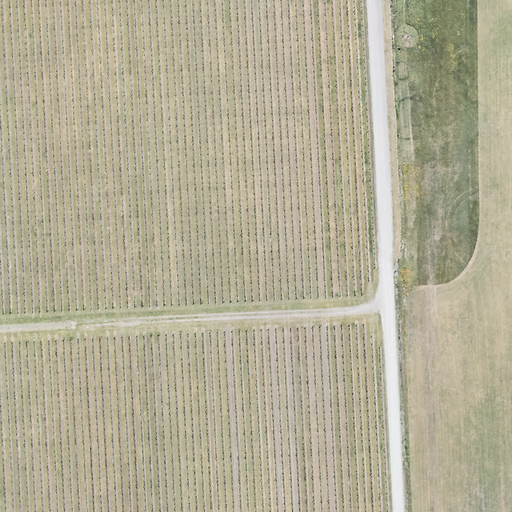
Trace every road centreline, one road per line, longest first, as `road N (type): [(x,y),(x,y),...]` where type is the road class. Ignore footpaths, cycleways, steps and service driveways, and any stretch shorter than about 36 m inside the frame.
road 1 (unclassified): [(370,0),(395,511)]
road 2 (track): [(384,306),(360,314),(0,332)]
